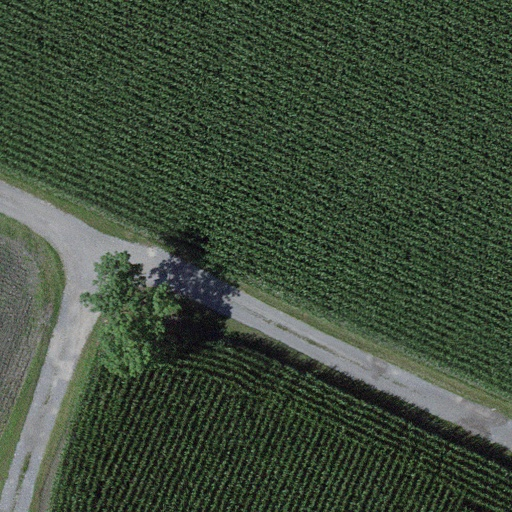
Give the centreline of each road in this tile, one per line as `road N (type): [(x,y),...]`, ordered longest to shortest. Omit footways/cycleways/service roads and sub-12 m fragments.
road 1 (track): [(511,435),(0,197)]
road 2 (track): [(104,243),(18,474),(12,511)]
